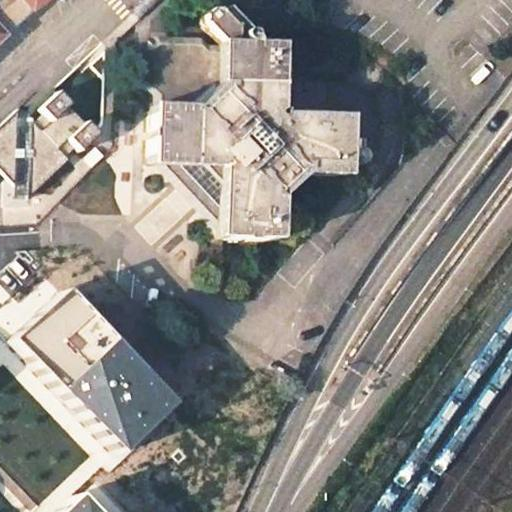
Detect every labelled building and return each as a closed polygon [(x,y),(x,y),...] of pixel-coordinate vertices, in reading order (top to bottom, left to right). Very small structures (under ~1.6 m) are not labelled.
[(0,0),(0,37),(30,10),(21,0),(0,0)] [(21,0),(30,10),(41,0),(21,0)] [(151,110),(150,117),(143,117),(142,135),(149,135),(148,142),(142,143),(141,158),(157,160),(157,167),(170,167),(171,169),(170,170),(169,174),(169,178),(171,180),(174,181),(175,182),(181,180),(200,201),(198,204),(198,207),(199,210),(201,213),(203,214),(209,214),(211,212),(213,214),(210,218),(209,223),(210,225),(214,229),(218,230),(217,243),(234,243),(234,238),(241,239),(241,243),(265,244),(267,204),(294,178),(336,179),(340,121),(272,118),(269,122),(265,118),(268,114),(273,46),(248,45),(249,36),(223,9),(215,17),(210,13),(205,12),(197,20),(197,27),(215,49),(215,54),(203,54),(198,47),(154,43),(148,49),(145,91),(152,97),(151,110)] [(29,119),(17,106),(0,121),(0,167),(27,195),(68,158),(97,130),(58,91),(29,119)] [(170,397),(60,282),(0,339),(110,454),(170,397)] [(86,511),(68,493),(48,511),(86,511)]
